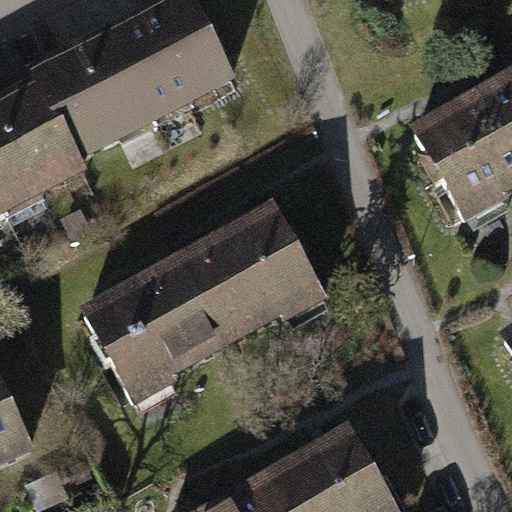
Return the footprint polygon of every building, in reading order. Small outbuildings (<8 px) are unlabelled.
[(0,113),(0,220),(106,163),(113,175),(252,99),(207,17),(105,73),(73,90),(66,78),(0,113)] [(511,87),(472,111),(417,145),(471,230),(511,204),(511,87)] [(139,301),(93,330),(138,416),(337,313),(292,227),(236,251),(139,301)] [(511,345),(502,352),(511,368),(511,345)] [(1,371),(0,371),(0,480),(43,461),(1,371)] [(414,511),(373,435),(303,471),(226,511),(414,511)]
